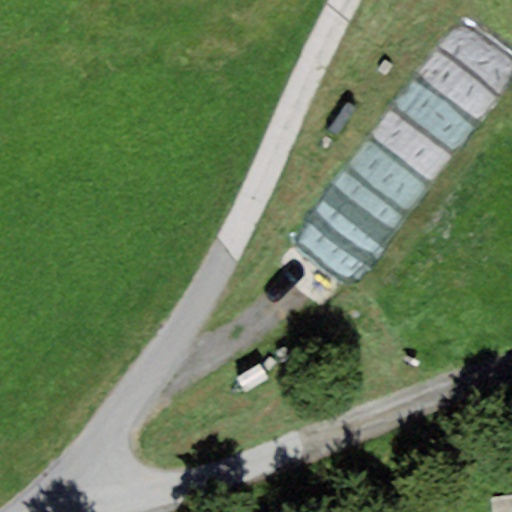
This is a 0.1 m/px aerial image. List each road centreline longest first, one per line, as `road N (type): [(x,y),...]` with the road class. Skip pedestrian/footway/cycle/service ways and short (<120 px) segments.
road 1 (unclassified): [(31,511),(76,481),(155,385),(369,0)]
road 2 (track): [(76,481),(148,484),(218,471),(511,360)]
